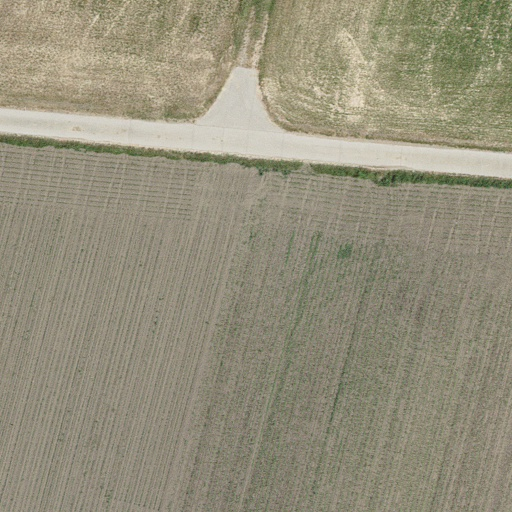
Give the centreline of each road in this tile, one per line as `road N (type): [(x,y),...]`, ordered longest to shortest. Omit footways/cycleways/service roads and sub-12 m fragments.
road 1 (track): [(511,168),(0,121)]
road 2 (motorway): [(135,0),(511,144)]
